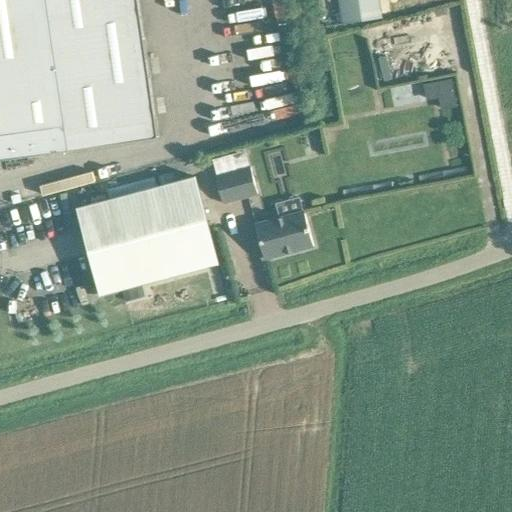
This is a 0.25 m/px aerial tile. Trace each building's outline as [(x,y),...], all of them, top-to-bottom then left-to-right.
[(138,0),(0,0),(0,159),(70,149),(158,137),(138,0)] [(380,0),(338,0),(342,24),(383,18),(380,0)] [(452,79),(425,84),(428,101),(439,99),(441,111),(457,107),(452,79)] [(388,96),(388,116),(414,115),(413,95),(388,96)] [(215,174),(224,203),(258,194),(250,166),(215,174)] [(196,177),(78,208),(101,294),(218,263),(196,177)] [(255,224),(265,260),(314,247),(304,211),(255,224)]
